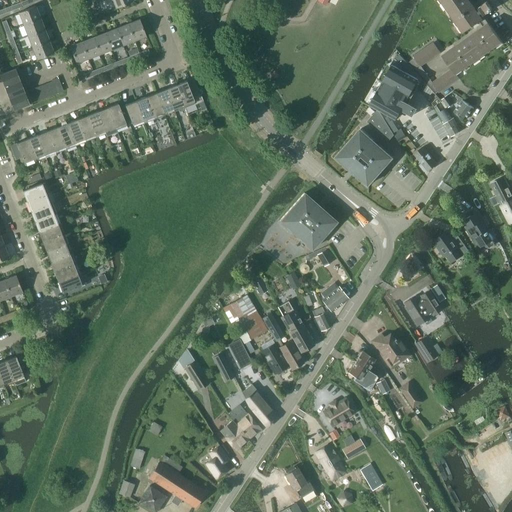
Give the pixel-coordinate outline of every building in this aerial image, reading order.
[(132,0),(113,0),(117,8),(133,2),(132,0)] [(442,0),(444,2),(443,3),(452,16),(453,15),(459,24),(458,25),(464,32),(480,21),(474,12),(476,10),(472,4),(470,6),(465,0),(442,0)] [(484,15),(492,9),(487,2),(479,7),(484,15)] [(23,25),(40,19),(35,7),(19,13),(23,25)] [(28,36),(45,30),(40,19),(23,25),(28,36)] [(6,20),(2,22),(6,32),(10,30),(6,20)] [(128,24),(134,41),(146,36),(140,20),(128,24)] [(123,45),(134,41),(128,24),(116,29),(123,45)] [(502,42),(490,26),(482,32),(479,29),(474,33),(476,36),(459,48),(457,45),(451,49),(453,52),(445,58),(452,69),(456,74),(463,69),(462,68),(471,61),(472,62),(485,53),(485,52),(494,45),(495,46),(502,42)] [(111,50),(123,45),(116,29),(105,34),(111,50)] [(32,48),(49,41),(45,30),(28,36),(32,48)] [(100,55),(111,50),(105,34),(93,38),(100,55)] [(82,43),(88,59),(100,55),(93,38),(82,43)] [(49,41),(32,48),(37,60),(54,54),(49,41)] [(415,58),(408,63),(435,94),(438,92),(439,92),(454,82),(459,78),(456,74),(452,69),(447,72),(432,82),(421,66),(441,52),(434,42),(414,56),(415,58)] [(76,64),(88,59),(82,43),(70,47),(76,64)] [(148,49),(139,53),(141,57),(150,54),(148,49)] [(408,103),(406,101),(418,80),(392,65),(370,104),(396,118),(401,109),(404,110),(413,115),(417,108),(408,103)] [(7,86),(20,81),(15,69),(2,74),(7,86)] [(93,71),(84,74),(85,79),(95,75),(93,71)] [(56,90),(62,87),(58,78),(51,80),(52,82),(53,82),(56,90)] [(7,86),(11,98),(25,93),(20,81),(7,86)] [(57,94),(56,90),(53,82),(52,82),(47,84),(51,96),(57,94)] [(187,82),(176,86),(183,105),(194,101),(195,105),(196,105),(204,102),(197,86),(190,89),(187,82)] [(46,98),(51,96),(47,84),(41,86),(46,98)] [(35,89),(40,101),(46,98),(41,86),(35,89)] [(176,86),(166,90),(173,109),(174,111),(184,108),(183,105),(176,86)] [(30,91),(35,103),(40,101),(35,89),(30,91)] [(166,90),(156,94),(163,113),(173,109),(166,90)] [(29,105),(35,103),(30,91),(25,93),(29,105)] [(16,110),(29,105),(25,93),(11,98),(16,110)] [(156,94),(146,97),(154,117),(163,113),(156,94)] [(448,95),(442,99),(442,100),(448,108),(454,104),(448,95)] [(146,97),(136,102),(143,121),(154,117),(146,97)] [(466,119),(473,108),(474,108),(463,100),(455,112),(466,119)] [(136,102),(125,106),(126,108),(133,125),(143,121),(136,102)] [(118,104),(108,108),(115,127),(117,132),(128,128),(126,123),(118,104)] [(108,108),(98,112),(105,131),(107,136),(117,132),(115,127),(108,108)] [(451,136),(461,131),(453,118),(452,119),(446,108),(438,113),(445,123),(443,124),(451,136)] [(98,112),(88,116),(95,135),(105,131),(98,112)] [(375,113),(368,121),(389,140),(394,135),(389,126),(375,113)] [(88,116),(77,120),(85,139),(95,135),(88,116)] [(77,120),(67,124),(75,143),(85,139),(77,120)] [(67,124),(57,128),(65,147),(67,152),(77,148),(75,143),(67,124)] [(57,128),(47,132),(55,151),(65,147),(57,128)] [(368,185),(393,157),(360,129),(336,157),(368,185)] [(399,130),(394,133),(397,139),(403,136),(399,130)] [(47,132),(37,136),(45,155),(55,151),(47,132)] [(37,136),(27,140),(35,159),(45,155),(37,136)] [(27,140),(17,144),(24,163),(35,159),(27,140)] [(427,171),(436,164),(423,147),(414,154),(427,171)] [(62,175),(60,169),(54,171),(56,177),(62,175)] [(511,191),(505,177),(491,184),(497,195),(490,199),(494,206),(500,203),(501,205),(499,205),(509,225),(511,223),(511,191)] [(42,183),(23,191),(27,201),(46,194),(42,183)] [(46,194),(27,201),(31,212),(50,204),(55,202),(51,192),(46,194)] [(312,249),(336,221),(304,193),(280,221),(312,249)] [(50,204),(31,212),(35,222),(54,214),(50,204)] [(486,247),(494,242),(493,240),(485,228),(489,226),(479,211),(465,220),(468,225),(465,227),(479,249),(485,245),(486,247)] [(54,214),(35,222),(39,232),(58,224),(54,214)] [(58,224),(39,232),(43,242),(62,234),(58,224)] [(456,244),(447,232),(435,240),(439,245),(437,247),(444,257),(446,255),(452,263),(469,251),(462,240),(456,244)] [(62,234),(43,242),(47,252),(66,244),(62,234)] [(66,244),(47,252),(51,262),(70,255),(66,244)] [(4,246),(0,247),(0,260),(9,257),(4,246)] [(324,248),(305,257),(307,261),(318,256),(324,266),(332,261),(326,251),(324,248)] [(70,255),(51,262),(55,272),(74,265),(70,255)] [(74,265),(55,272),(59,282),(78,275),(74,265)] [(101,284),(107,282),(104,274),(98,277),(101,284)] [(4,280),(11,296),(23,292),(16,275),(4,280)] [(78,275),(59,282),(63,293),(82,285),(78,275)] [(258,289),(266,285),(263,279),(255,284),(258,289)] [(297,279),(290,283),(293,290),(301,286),(297,279)] [(0,300),(11,296),(4,280),(0,281),(0,300)] [(329,295),(323,300),(332,312),(349,299),(340,287),(339,288),(335,283),(325,290),(329,295)] [(244,344),(268,331),(242,287),(227,297),(221,304),(244,344)] [(441,310),(429,290),(421,295),(422,297),(419,300),(416,295),(404,303),(409,310),(408,311),(418,326),(424,321),(426,324),(428,324),(431,322),(432,320),(429,316),(432,313),(433,315),(441,310)] [(308,306),(313,305),(309,295),(304,297),(308,306)] [(289,301),(278,307),(283,316),(281,316),(301,351),(314,344),(294,309),(293,309),(289,301)] [(321,331),(331,326),(325,313),(322,307),(312,311),(315,317),(321,331)] [(270,313),(262,318),(293,370),(305,363),(297,350),(291,340),(286,343),(283,345),(280,339),(284,336),(277,323),(276,324),(270,313)] [(374,341),(391,366),(409,353),(399,339),(397,340),(396,338),(395,339),(394,338),(393,337),(392,337),(391,336),(390,336),(389,335),(387,336),(386,336),(385,336),(384,337),(383,335),(374,341)] [(428,362),(438,355),(426,336),(416,343),(428,362)] [(276,344),(264,351),(275,372),(279,374),(283,371),(283,368),(287,365),(276,344)] [(243,347),(232,353),(241,370),(252,364),(243,347)] [(188,350),(179,362),(183,368),(184,368),(199,390),(209,383),(194,360),(188,350)] [(363,351),(356,361),(378,376),(381,371),(372,365),(376,359),(363,351)] [(225,380),(234,376),(222,353),(214,357),(225,380)] [(18,357),(21,364),(26,362),(24,355),(18,357)] [(5,361),(13,380),(15,385),(17,384),(17,385),(25,381),(16,357),(5,361)] [(0,377),(3,384),(13,380),(5,361),(0,363),(0,377)] [(356,361),(349,372),(355,376),(353,380),(363,386),(365,382),(372,386),(378,376),(356,361)] [(384,379),(377,383),(382,394),(390,390),(384,379)] [(252,384),(242,390),(245,397),(249,406),(252,409),(267,427),(276,413),(252,384)] [(411,391),(407,384),(401,389),(413,407),(421,402),(413,390),(411,391)] [(346,398),(324,412),(332,426),(355,412),(346,398)] [(506,406),(499,409),(503,419),(510,416),(506,406)] [(232,421),(248,439),(260,428),(248,414),(245,410),(232,421)] [(236,449),(248,439),(232,421),(220,430),(224,434),(224,435),(236,449)] [(153,422),(148,430),(157,435),(162,427),(153,422)] [(348,446),(342,450),(348,458),(364,448),(359,439),(355,441),(353,437),(345,442),(348,446)] [(333,481),(347,472),(329,444),(316,452),(333,481)] [(216,478),(228,470),(223,463),(229,459),(220,446),(209,453),(213,458),(206,463),(216,478)] [(136,448),(131,466),(139,469),(145,451),(136,448)] [(160,462),(149,478),(176,495),(172,501),(178,505),(182,499),(195,508),(205,492),(178,474),(183,467),(164,455),(160,462)] [(370,463),(360,469),(372,490),(383,484),(370,463)] [(296,468),(295,466),(286,471),(287,474),(286,475),(294,490),(296,489),(301,497),(314,490),(309,481),(306,482),(298,467),(296,468)] [(120,490),(119,493),(120,493),(130,497),(135,484),(124,480),(120,490)] [(149,485),(138,502),(154,511),(156,511),(167,496),(149,485)] [(343,490),(336,499),(343,507),(352,504),(352,493),(343,490)] [(280,511),(301,511),(296,503),(280,511)]
